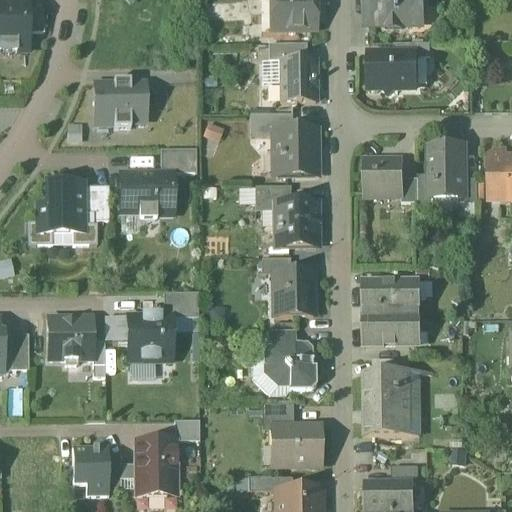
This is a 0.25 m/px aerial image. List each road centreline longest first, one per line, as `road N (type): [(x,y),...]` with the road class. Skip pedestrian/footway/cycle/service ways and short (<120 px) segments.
road 1 (residential): [(343,511),(340,128)]
road 2 (residential): [(72,0),(62,61),(0,185)]
road 3 (residential): [(511,129),(340,128)]
road 4 (residential): [(0,432),(130,431)]
road 5 (residential): [(340,128),(337,0)]
